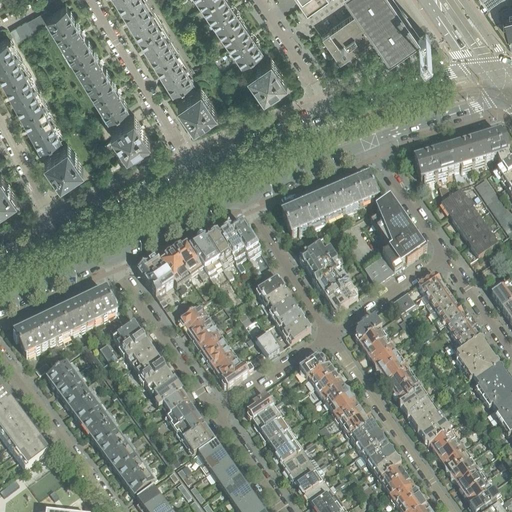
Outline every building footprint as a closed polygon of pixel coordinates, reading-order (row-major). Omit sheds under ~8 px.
[(138,0),(116,0),(123,10),(138,0)] [(162,23),(154,10),(147,0),(138,0),(123,10),(139,37),(162,23)] [(243,20),(234,8),(228,0),(210,0),(203,5),(223,34),(243,20)] [(419,36),(394,0),(348,0),(357,12),(322,36),(340,62),(375,37),(379,43),(389,58),(419,36)] [(74,18),(66,5),(46,17),(54,30),(74,18)] [(511,12),(511,13),(511,16),(505,18),(506,25),(503,26),(505,34),(509,33),(511,42),(511,41),(511,12)] [(43,26),(37,16),(32,19),(38,29),(43,26)] [(92,48),(74,18),(54,30),(73,60),(92,48)] [(38,29),(32,19),(27,22),(33,32),(38,29)] [(262,48),(254,37),(243,20),(223,34),(243,62),(250,57),(255,54),(262,48)] [(33,32),(27,22),(21,26),(27,36),(33,32)] [(178,50),(170,36),(162,23),(139,37),(156,64),(178,50)] [(27,36),(21,26),(16,29),(22,39),(27,36)] [(22,39),(16,29),(11,32),(17,42),(22,39)] [(27,70),(19,54),(10,39),(8,40),(8,38),(0,42),(0,74),(4,83),(27,70)] [(110,77),(92,48),(73,60),(90,89),(110,77)] [(195,77),(187,63),(178,50),(156,64),(173,91),(177,88),(182,85),(195,77)] [(286,80),(270,57),(261,63),(255,54),(250,57),(256,66),(247,72),(263,96),(286,80)] [(45,102),(36,86),(27,70),(4,83),(22,115),(45,102)] [(128,106),(119,91),(110,77),(90,89),(108,118),(113,115),(118,112),(128,106)] [(216,110),(200,87),(189,95),(182,85),(177,88),(184,98),(177,103),(193,126),(216,110)] [(63,135),(54,119),(45,102),(22,115),(40,148),(47,144),(52,141),(63,135)] [(150,138),(134,115),(124,122),(118,112),(113,115),(120,125),(111,131),(127,154),(150,138)] [(511,163),(509,166),(506,160),(507,160),(506,157),(508,156),(504,142),(502,143),(500,137),(483,142),(490,165),(497,163),(499,170),(500,172),(496,174),(508,191),(511,187),(511,163)] [(83,167),(67,144),(58,150),(52,141),(47,144),(53,153),(44,160),(60,183),(83,167)] [(490,165),(483,142),(467,147),(467,148),(463,149),(463,148),(446,153),(453,176),(459,174),(460,178),(461,177),(460,174),(471,171),(471,174),(474,173),(473,170),(483,167),(484,170),(485,170),(484,167),(490,165)] [(453,176),(446,153),(430,158),(430,159),(426,160),(426,159),(413,163),(420,186),(423,186),(424,188),(425,188),(424,185),(433,182),(434,185),(435,185),(436,185),(436,182),(446,179),(447,181),(448,181),(447,178),(453,176)] [(0,208),(17,197),(1,174),(0,174),(0,208)] [(377,203),(367,181),(349,189),(360,213),(374,207),(373,205),(377,203)] [(360,213),(349,189),(316,203),(327,228),(360,213)] [(478,221),(472,212),(474,211),(469,204),(467,205),(460,196),(440,209),(459,235),(478,221)] [(327,228),(316,203),(282,218),(291,240),(297,238),(298,240),(309,235),(327,228)] [(414,237),(404,222),(404,221),(403,219),(402,218),(401,218),(395,209),(392,211),(389,205),(376,214),(379,220),(370,226),(390,254),(385,256),(386,256),(382,258),(383,260),(382,261),(394,277),(402,271),(426,255),(417,242),(417,240),(416,238),(415,237),(414,237)] [(497,248),(490,238),(491,236),(487,230),(485,231),(478,221),(459,235),(477,261),(497,248)] [(261,256),(243,228),(241,227),(240,227),(236,230),(235,232),(235,233),(234,232),(233,232),(231,234),(247,261),(258,279),(262,276),(254,264),(253,265),(252,263),(253,262),(253,261),(261,256)] [(247,261),(231,234),(229,232),(227,231),(222,234),(221,237),(220,236),(217,238),(235,267),(241,277),(245,274),(241,268),(239,269),(238,267),(247,261)] [(235,267),(217,238),(217,237),(216,237),(214,237),(209,239),(209,240),(209,242),(207,242),(204,243),(222,272),(229,284),(233,281),(229,275),(228,276),(227,274),(228,273),(227,271),(235,267)] [(222,272),(204,243),(201,242),(196,245),(197,245),(196,247),(196,248),(196,247),(192,249),(190,249),(190,248),(187,250),(208,280),(215,290),(219,287),(215,281),(214,282),(213,280),(217,277),(216,275),(222,272)] [(298,263),(313,252),(310,247),(295,257),(298,263)] [(208,280),(187,250),(186,248),(180,252),(180,251),(175,253),(172,257),(189,283),(197,277),(202,285),(208,280)] [(343,270),(337,262),(335,264),(327,253),(324,255),(320,248),(313,252),(298,263),(302,269),(305,270),(312,280),(311,280),(311,283),(315,290),(338,274),(343,270)] [(189,283),(172,257),(167,259),(164,262),(164,264),(159,267),(174,288),(181,299),(188,295),(182,287),(189,283)] [(394,277),(382,261),(373,268),(384,284),(394,277)] [(174,288),(159,267),(155,262),(146,268),(143,267),(138,270),(138,274),(137,274),(145,286),(150,293),(150,292),(155,300),(159,306),(162,311),(167,307),(162,301),(161,301),(159,298),(174,288)] [(384,284),(373,268),(364,273),(375,290),(384,284)] [(349,291),(338,274),(315,290),(318,295),(321,296),(324,300),(333,293),(338,299),(349,291)] [(364,281),(361,276),(355,280),(358,285),(361,283),(364,281)] [(423,298),(440,287),(434,279),(418,290),(423,298)] [(373,292),(365,280),(364,281),(361,283),(368,295),(373,292)] [(262,307),(284,293),(280,286),(279,286),(277,283),(255,296),(262,307)] [(511,283),(491,298),(494,303),(497,307),(501,313),(511,306),(511,283)] [(259,291),(256,285),(248,290),(252,295),(259,291)] [(429,306),(445,294),(440,287),(423,298),(429,306)] [(357,302),(349,291),(338,299),(333,293),(324,300),(323,303),(325,306),(328,307),(330,310),(330,313),(332,317),(335,318),(357,302)] [(268,317),(290,304),(286,297),(284,293),(262,307),(268,317)] [(434,313),(450,302),(445,294),(429,306),(425,309),(431,317),(435,314),(434,313)] [(116,319),(115,317),(114,315),(117,314),(114,307),(111,308),(105,295),(60,316),(71,340),(116,319)] [(415,308),(413,306),(407,298),(400,303),(410,319),(418,313),(415,308)] [(440,322),(456,310),(450,302),(434,313),(435,314),(440,322)] [(410,319),(400,303),(392,308),(400,318),(403,323),(410,319)] [(170,322),(188,310),(184,304),(166,316),(170,322)] [(275,328),(297,314),(293,307),(290,304),(268,317),(275,328)] [(237,319),(248,312),(244,306),(233,313),(237,319)] [(511,327),(511,306),(501,313),(506,320),(505,320),(508,324),(509,324),(511,328),(511,327)] [(178,326),(193,317),(188,310),(170,322),(175,329),(178,326)] [(445,330),(462,318),(456,310),(440,322),(445,330)] [(187,335),(208,321),(201,311),(193,317),(178,326),(182,332),(184,332),(187,335)] [(282,338),(303,324),(304,324),(299,318),(297,314),(275,328),(282,338)] [(71,340),(60,316),(14,338),(15,340),(13,341),(16,347),(18,346),(25,360),(26,362),(71,340)] [(472,334),(462,318),(445,330),(456,345),(472,334)] [(194,345),(215,331),(208,321),(187,335),(189,339),(189,341),(191,345),(194,345)] [(359,348),(379,333),(381,332),(374,321),(356,333),(357,334),(356,336),(355,340),(356,341),(354,342),(358,348),(358,347),(359,348)] [(404,324),(409,331),(413,329),(409,321),(404,324)] [(252,327),(248,322),(241,326),(245,332),(252,327)] [(289,350),(310,335),(306,328),(303,324),(282,338),(289,350)] [(114,339),(124,332),(120,327),(110,334),(114,339)] [(129,345),(140,338),(138,336),(138,335),(139,333),(135,327),(114,342),(121,353),(119,355),(123,361),(126,359),(134,352),(129,345)] [(414,328),(413,329),(409,331),(414,339),(419,336),(414,328)] [(201,355),(222,341),(215,331),(194,345),(193,348),(196,351),(198,352),(201,355)] [(365,357),(385,343),(379,333),(359,348),(365,357)] [(271,345),(267,338),(264,334),(252,341),(253,343),(255,346),(262,356),(268,364),(269,364),(270,363),(271,362),(279,357),(275,351),(271,345)] [(455,358),(478,342),(472,334),(456,345),(457,346),(451,350),(450,351),(455,358)] [(424,344),(419,336),(414,339),(416,341),(420,347),(424,344)] [(154,355),(150,350),(148,350),(145,346),(146,343),(143,340),(141,339),(140,339),(140,338),(129,345),(134,352),(126,359),(133,370),(154,355)] [(208,365),(229,350),(222,341),(201,355),(203,358),(202,361),(205,364),(208,365)] [(255,346),(253,343),(252,341),(251,341),(246,345),(249,350),(251,348),(255,346)] [(498,371),(488,356),(478,342),(455,358),(458,363),(457,364),(469,383),(473,380),(477,386),(498,371)] [(373,367),(393,353),(385,343),(365,357),(370,364),(373,367)] [(284,353),(280,347),(275,351),(279,357),(284,353)] [(118,365),(107,349),(100,354),(108,367),(103,370),(105,373),(118,365)] [(214,375),(236,360),(229,350),(208,365),(207,367),(209,371),(212,371),(214,375)] [(380,377),(400,364),(393,353),(373,367),(375,370),(375,375),(380,377)] [(149,374),(160,367),(157,364),(158,364),(158,361),(154,355),(133,370),(141,382),(139,383),(143,389),(145,388),(154,381),(149,374)] [(266,365),(261,358),(256,361),(262,369),(266,365)] [(65,367),(59,360),(50,367),(56,374),(65,367)] [(221,385),(243,370),(236,360),(214,375),(217,378),(216,381),(218,384),(221,384),(221,385)] [(309,381),(328,368),(325,363),(323,364),(322,362),(318,362),(316,363),(315,361),(298,373),(306,383),(309,381)] [(387,388),(410,371),(406,367),(403,369),(400,364),(380,377),(380,382),(385,385),(385,384),(387,388)] [(39,380),(49,372),(46,367),(35,374),(39,380)] [(174,384),(170,378),(167,378),(165,374),(165,372),(163,368),(160,367),(149,374),(154,381),(145,388),(153,399),(174,384)] [(227,393),(253,375),(247,367),(243,370),(221,385),(222,385),(221,388),(223,391),(226,392),(227,393)] [(316,391),(335,378),(328,368),(309,381),(316,391)] [(84,392),(80,387),(81,386),(76,379),(78,378),(76,375),(74,377),(72,373),(70,375),(66,369),(47,383),(64,407),(84,392)] [(393,397),(413,384),(410,378),(413,376),(410,371),(387,388),(388,390),(393,397)] [(511,402),(511,391),(507,384),(498,371),(477,386),(480,390),(476,392),(489,411),(492,408),(496,413),(511,402)] [(323,401),(342,388),(340,385),(335,378),(316,391),(323,401)] [(162,409),(181,395),(174,384),(153,399),(152,400),(156,406),(154,407),(157,412),(162,409)] [(400,407),(420,393),(423,391),(420,386),(417,388),(413,384),(393,397),(400,407)] [(330,412),(349,399),(349,398),(348,394),(344,391),(342,388),(323,401),(330,412)] [(273,410),(265,400),(274,394),(271,391),(262,397),(264,399),(251,408),(254,411),(246,417),(247,418),(246,420),(249,424),(252,425),(253,425),(273,410)] [(101,416),(97,410),(99,409),(94,403),(96,401),(94,399),(92,400),(89,397),(88,398),(84,392),(64,407),(82,430),(101,416)] [(404,417),(426,402),(420,393),(400,407),(398,408),(404,417)] [(0,420),(14,410),(2,394),(0,395),(0,420)] [(169,419),(187,407),(185,403),(186,402),(181,395),(162,409),(169,419)] [(334,424),(356,409),(354,406),(354,405),(353,401),(349,399),(330,412),(333,417),(330,419),(334,424)] [(410,425),(431,410),(432,410),(426,402),(404,417),(410,425)] [(511,402),(496,413),(499,418),(495,420),(508,439),(511,436),(511,402)] [(172,434),(195,418),(191,413),(192,411),(190,408),(188,408),(187,407),(169,419),(166,422),(170,428),(168,429),(172,434)] [(344,432),(363,418),(358,411),(356,409),(334,424),(337,428),(340,427),(344,432)] [(0,440),(2,443),(26,425),(14,410),(0,420),(0,440)] [(259,438),(282,422),(273,410),(253,425),(255,428),(253,430),(253,429),(259,438)] [(416,433),(437,418),(431,410),(410,425),(416,433)] [(118,440),(114,434),(116,433),(113,430),(115,428),(113,425),(111,427),(107,420),(105,422),(101,416),(82,430),(99,454),(118,440)] [(181,445),(203,429),(202,428),(202,426),(200,423),(198,423),(195,418),(172,434),(175,439),(177,438),(181,445)] [(351,442),(369,428),(363,418),(344,432),(347,437),(339,443),(342,447),(351,442)] [(421,441),(443,426),(437,418),(416,433),(421,441)] [(269,448),(290,434),(282,422),(259,438),(264,446),(265,446),(266,445),(269,448)] [(13,459),(37,441),(26,425),(2,443),(13,459)] [(429,449),(449,435),(443,426),(421,441),(428,450),(429,449)] [(356,450),(377,436),(371,427),(369,428),(351,442),(356,450)] [(214,444),(207,435),(208,433),(205,430),(204,430),(203,429),(181,445),(192,460),(193,459),(214,444)] [(436,459),(456,445),(452,439),(455,437),(452,433),(449,435),(429,449),(436,459)] [(274,461),(297,445),(290,434),(269,448),(271,452),(269,453),(269,452),(269,453),(274,461)] [(362,458),(383,443),(377,436),(356,450),(362,458)] [(136,463),(132,458),(133,456),(128,450),(130,448),(128,446),(126,447),(124,444),(122,445),(118,440),(99,454),(117,477),(136,463)] [(489,447),(485,441),(484,440),(480,442),(485,450),(489,447)] [(25,474),(49,456),(37,441),(13,459),(25,474)] [(368,466),(388,452),(383,443),(362,458),(368,466)] [(283,469),(304,455),(297,445),(274,461),(279,467),(279,466),(281,465),(283,469)] [(443,468),(465,453),(462,447),(459,449),(456,445),(436,459),(441,466),(443,468)] [(204,468),(223,454),(219,449),(217,450),(215,446),(198,458),(204,468)] [(314,447),(312,449),(306,453),(308,456),(317,450),(314,447)] [(374,475),(394,461),(388,452),(368,466),(374,475)] [(449,479),(469,464),(466,459),(469,457),(465,453),(443,468),(445,471),(445,476),(449,479)] [(210,476),(227,464),(225,461),(227,460),(223,454),(204,468),(210,476)] [(288,480),(311,465),(304,455),(283,469),(285,472),(284,473),(283,473),(288,480)] [(501,465),(504,469),(508,466),(511,465),(508,460),(501,465)] [(379,483),(399,470),(400,469),(394,461),(374,475),(379,483)] [(157,484),(153,478),(151,480),(146,473),(148,472),(146,469),(144,471),(141,467),(140,468),(136,463),(117,477),(134,501),(156,484),(157,484)] [(216,485),(235,472),(231,466),(230,467),(227,464),(210,476),(216,485)] [(457,489),(477,475),(482,471),(479,467),(474,470),(469,464),(449,479),(450,483),(454,486),(455,486),(457,489)] [(298,490),(324,472),(324,471),(326,469),(324,467),(319,471),(320,473),(318,475),(311,465),(288,480),(293,487),(295,486),(298,490)] [(386,493),(405,480),(399,470),(379,483),(376,485),(380,490),(382,488),(386,493)] [(222,494),(240,482),(237,479),(239,478),(235,472),(216,485),(222,494)] [(303,502),(326,486),(321,479),(323,477),(322,475),(325,473),(324,472),(298,490),(299,493),(298,494),(298,493),(297,494),(303,502)] [(186,480),(181,473),(177,476),(182,483),(186,480)] [(463,499),(484,485),(477,475),(457,489),(459,492),(463,499)] [(178,483),(173,477),(169,480),(174,486),(178,483)] [(359,485),(352,477),(350,478),(356,487),(359,485)] [(191,487),(186,480),(182,483),(187,490),(191,487)] [(390,505),(412,490),(405,480),(386,493),(389,498),(386,500),(390,505)] [(229,503),(247,490),(243,484),(242,485),(240,482),(222,494),(229,503)] [(313,511),(334,497),(333,496),(345,487),(344,487),(343,485),(334,491),(333,489),(330,492),(326,486),(303,502),(307,508),(308,508),(307,507),(309,506),(313,511)] [(470,509),(491,495),(484,485),(463,499),(470,509)] [(186,495),(181,488),(177,491),(182,497),(186,495)] [(235,511),(252,500),(250,497),(251,496),(247,490),(229,503),(235,511)] [(398,511),(401,511),(419,499),(418,495),(414,492),(412,490),(390,505),(394,510),(396,508),(398,511)] [(138,511),(143,511),(160,500),(153,491),(136,504),(139,507),(136,509),(138,511)] [(199,497),(194,491),(190,493),(195,500),(199,497)] [(490,511),(497,508),(495,505),(499,502),(493,493),(491,495),(470,509),(468,510),(469,511),(490,511)] [(191,501),(186,495),(182,497),(187,504),(191,501)] [(204,504),(199,497),(195,500),(200,507),(204,504)] [(332,511),(340,507),(334,497),(313,511),(312,511),(332,511)] [(423,511),(426,510),(424,507),(423,502),(419,499),(401,511),(423,511)] [(162,511),(166,509),(160,500),(143,511),(162,511)] [(235,511),(253,511),(259,508),(256,502),(254,503),(252,500),(235,511)] [(502,511),(503,511),(510,507),(508,503),(502,507),(500,508),(502,511)]
